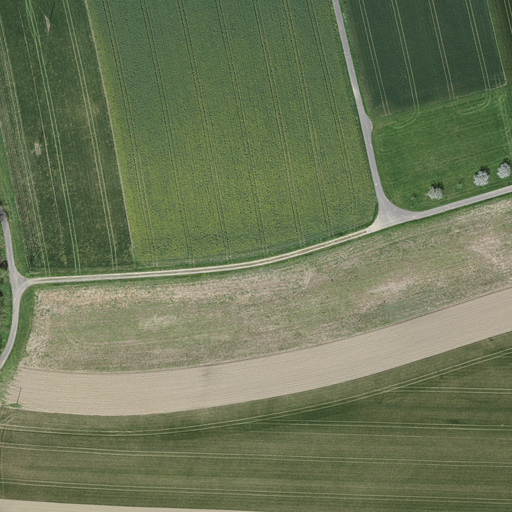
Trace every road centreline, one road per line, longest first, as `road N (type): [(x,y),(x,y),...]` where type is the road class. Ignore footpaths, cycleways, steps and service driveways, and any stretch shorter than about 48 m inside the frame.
road 1 (track): [(14,282),(181,276),(292,257),(388,227)]
road 2 (track): [(388,227),(335,0)]
road 3 (unclassified): [(0,210),(16,296),(0,362)]
road 4 (track): [(388,227),(511,189)]
